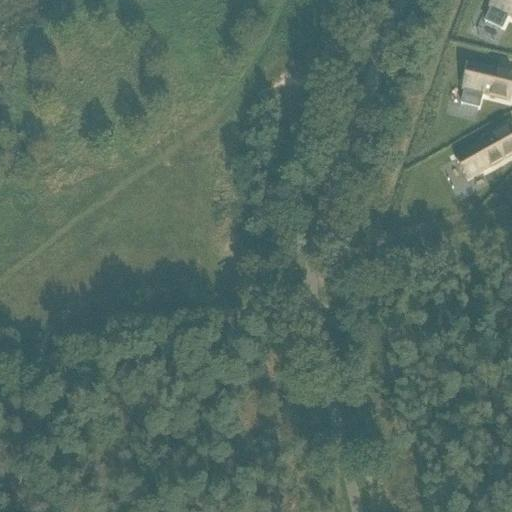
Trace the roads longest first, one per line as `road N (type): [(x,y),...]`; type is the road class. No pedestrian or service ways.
road 1 (unclassified): [(309,298),(321,227),(405,0)]
road 2 (track): [(362,511),(309,298)]
road 3 (track): [(312,261),(383,262),(511,233)]
